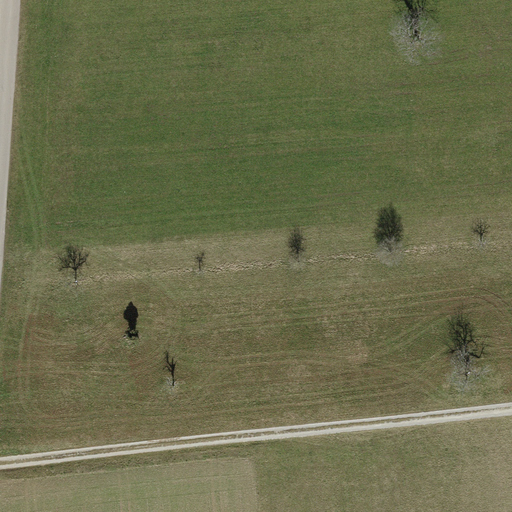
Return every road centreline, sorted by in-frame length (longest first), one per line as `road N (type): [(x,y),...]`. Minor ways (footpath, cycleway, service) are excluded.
road 1 (track): [(0,462),(511,410)]
road 2 (unclassified): [(0,138),(9,0)]
